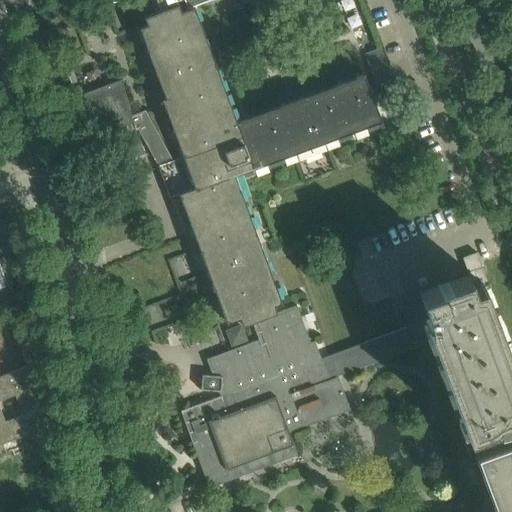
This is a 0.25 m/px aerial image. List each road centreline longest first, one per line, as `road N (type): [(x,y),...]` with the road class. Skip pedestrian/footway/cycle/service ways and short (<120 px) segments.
road 1 (unclassified): [(52,169),(111,511)]
road 2 (residential): [(52,169),(0,30)]
road 3 (tertiary): [(470,0),(511,113)]
